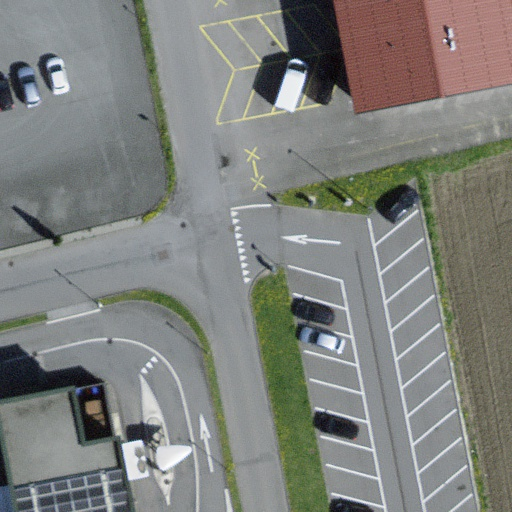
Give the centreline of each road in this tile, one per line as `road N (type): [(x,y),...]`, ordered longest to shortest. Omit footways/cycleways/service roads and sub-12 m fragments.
road 1 (unclassified): [(210,235),(264,511)]
road 2 (unclassified): [(166,0),(210,235)]
road 3 (unclassified): [(210,235),(0,288)]
